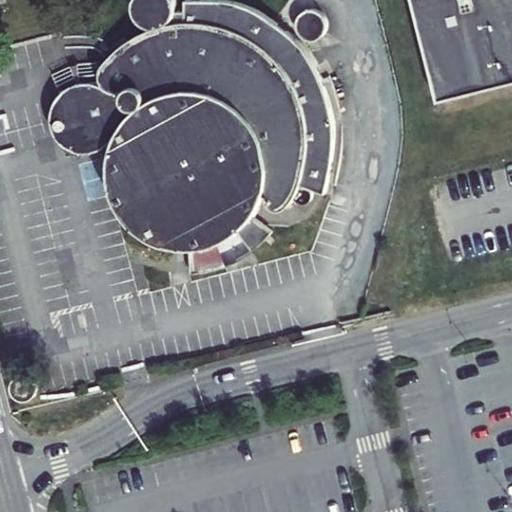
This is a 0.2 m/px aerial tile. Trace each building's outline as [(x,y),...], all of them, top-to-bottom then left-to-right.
[(234,3),(194,0),(186,1),(186,12),(172,13),(173,6),(171,0),(133,0),(132,2),(132,9),(134,16),(138,22),(145,26),(152,27),(124,41),(101,63),(103,86),(94,81),(83,82),(74,84),(66,88),(59,94),(54,101),(50,109),(49,117),(49,125),(52,134),(55,141),(61,148),(68,153),(76,156),(93,158),(101,155),(100,170),(101,186),(105,202),(120,229),(132,240),(159,255),(174,259),(206,258),(234,246),(247,236),(266,211),(273,216),(282,217),(291,215),(298,208),(304,211),(310,212),(316,210),(322,206),(327,193),(338,120),(325,84),(319,66),(309,50),(294,36),(282,26),(268,16),(234,3)] [(511,0),(404,0),(428,97),(511,76),(511,0)] [(311,8),(306,7),(305,7),(300,9),(295,13),(293,18),(293,23),(294,29),(298,33),(303,36),(309,36),(314,35),(318,31),(313,9),(311,8)] [(322,20),(320,15),(316,10),(313,9),(318,31),(321,26),(321,23),(322,20)] [(29,380),(29,377),(29,375),(28,372),(27,370),(25,368),(23,366),(21,365),(18,364),(16,364),(13,364),(10,365),(8,366),(6,368),(4,369),(3,372),(2,374),(2,377),(2,380),(3,382),(4,384),(6,387),(8,388),(10,389),(13,390),(15,390),(18,390),(21,390),(23,388),(25,387),(27,385),(28,382),(29,380)]
